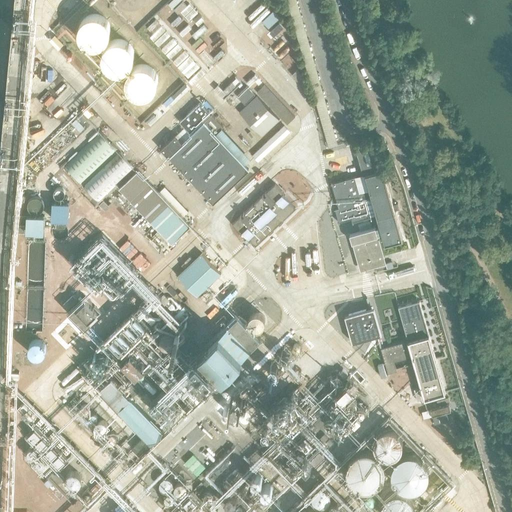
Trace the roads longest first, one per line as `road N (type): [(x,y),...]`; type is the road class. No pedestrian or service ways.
road 1 (unclassified): [(349,0),(505,511)]
road 2 (unknown): [(279,511),(388,396)]
